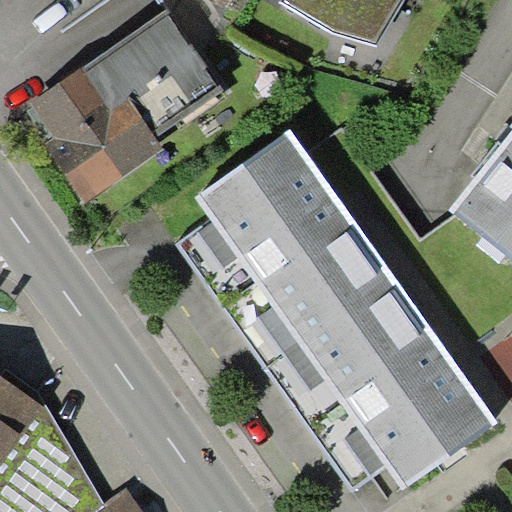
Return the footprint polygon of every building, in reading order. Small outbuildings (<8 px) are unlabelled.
[(282,0),(281,3),(335,33),(378,45),(406,0),(282,0)] [(223,91),(165,9),(29,104),(53,138),(45,145),(85,203),(163,148),(156,138),(223,91)] [(511,129),(448,210),(511,260),(511,129)] [(498,422),(291,130),(195,196),(210,219),(386,466),(402,490),(498,422)] [(386,466),(210,219),(176,243),(352,490),(386,466)] [(0,465),(44,406),(0,373),(0,465)] [(0,465),(0,511),(95,511),(108,504),(44,406),(0,465)] [(95,511),(144,511),(129,489),(108,504),(95,511)]
